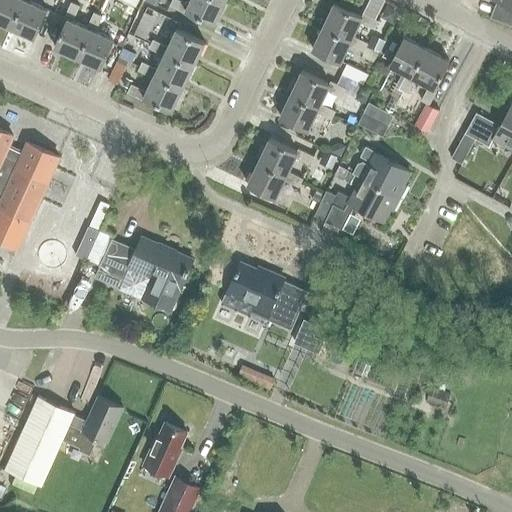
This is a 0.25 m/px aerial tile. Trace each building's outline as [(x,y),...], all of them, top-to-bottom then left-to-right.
[(22,0),(0,0),(0,22),(11,27),(22,0)] [(34,37),(47,8),(29,0),(28,0),(22,0),(11,27),(34,37)] [(214,23),(224,0),(189,0),(188,3),(181,0),(171,0),(169,4),(185,12),(186,9),(214,23)] [(371,0),(368,10),(379,14),(384,0),(371,0)] [(511,0),(497,0),(511,5),(511,19),(510,24),(511,24),(511,0)] [(90,28),(87,27),(73,20),(79,5),(71,2),(64,18),(66,19),(54,47),(77,57),(90,28)] [(374,28),(378,19),(363,12),(361,15),(334,2),(323,25),(351,38),(353,35),(360,21),(374,28)] [(101,67),(113,38),(95,30),(102,15),(94,12),(87,27),(90,28),(77,57),(101,67)] [(150,27),(139,21),(133,33),(145,39),(150,27)] [(341,61),(349,43),(364,50),(368,42),(353,35),(351,38),(323,25),(312,48),(341,61)] [(193,64),(204,41),(176,28),(167,46),(153,39),(148,47),(163,54),(165,51),(193,64)] [(372,35),(367,47),(379,53),(385,41),(372,35)] [(411,75),(426,47),(404,35),(389,63),(407,72),(399,87),(403,89),(407,91),(415,77),(411,75)] [(434,86),(449,59),(426,47),(411,75),(415,77),(428,84),(421,99),(429,103),(437,88),(434,86)] [(183,87),(193,64),(165,51),(163,54),(157,68),(142,61),(138,70),(153,77),(154,73),(183,87)] [(125,65),(115,60),(106,79),(115,84),(125,65)] [(346,64),(342,74),(363,84),(368,74),(346,64)] [(355,80),(342,74),(338,83),(330,80),(329,83),(302,70),(291,93),(319,106),(321,103),(327,89),(342,96),(344,92),(348,94),(355,80)] [(172,110),(183,87),(154,73),(153,77),(146,91),(131,84),(127,92),(143,100),(144,97),(172,110)] [(355,98),(365,103),(370,93),(360,88),(355,98)] [(412,94),(407,91),(403,89),(399,97),(408,102),(412,94)] [(335,110),(321,103),(319,106),(291,93),(280,116),(308,129),(317,111),(332,118),(335,110)] [(388,125),(393,114),(369,101),(363,112),(388,125)] [(511,146),(511,101),(493,137),(511,146)] [(436,113),(424,106),(414,125),(426,132),(436,113)] [(0,129),(0,238),(18,247),(59,156),(27,142),(23,152),(8,146),(12,135),(0,129)] [(462,162),(475,137),(465,131),(451,156),(462,162)] [(310,164),(314,155),(298,148),(297,150),(270,137),(258,160),(287,174),(289,170),(295,157),(310,164)] [(332,144),(328,151),(339,156),(344,145),(338,142),(332,144)] [(410,170),(376,152),(376,151),(365,145),(360,155),(370,160),(368,164),(362,160),(356,162),(351,172),(361,178),(362,176),(397,195),(410,170)] [(318,163),(331,169),(337,157),(324,151),(318,163)] [(285,179),(299,186),(303,178),(289,170),(287,174),(258,160),(247,183),(276,197),(285,179)] [(384,220),(397,195),(362,176),(361,178),(351,197),(339,190),(337,194),(327,189),(314,214),(342,228),(355,204),(384,220)] [(98,230),(86,224),(73,255),(85,260),(98,230)] [(137,249),(112,239),(114,234),(100,227),(85,260),(100,266),(95,277),(169,310),(192,259),(142,236),(137,249)] [(283,280),(284,276),(268,269),(267,273),(241,262),(228,292),(269,310),(265,317),(290,328),(308,290),(283,280)] [(318,325),(303,319),(293,343),(308,349),(318,325)] [(270,390),(275,379),(242,364),(237,375),(270,390)] [(107,441),(123,407),(98,396),(87,420),(74,414),(75,412),(38,395),(4,469),(41,486),(62,439),(88,451),(96,436),(107,441)] [(180,447),(187,432),(165,422),(158,437),(156,436),(143,464),(169,475),(182,448),(180,447)] [(189,511),(201,487),(173,474),(156,511),(189,511)]
